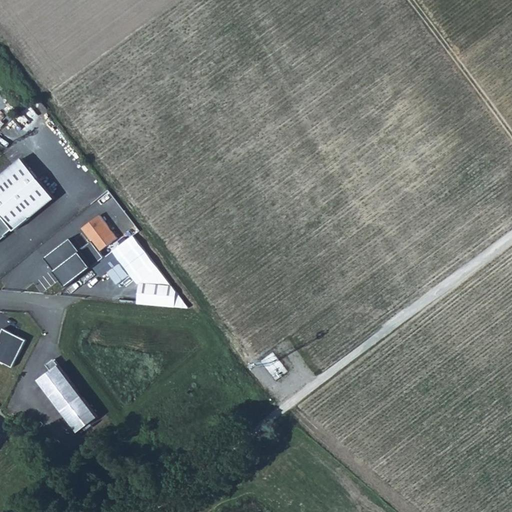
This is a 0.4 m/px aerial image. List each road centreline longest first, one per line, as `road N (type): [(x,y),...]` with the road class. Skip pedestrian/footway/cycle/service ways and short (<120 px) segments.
road 1 (track): [(511,235),(145,511)]
road 2 (track): [(411,0),(511,135)]
